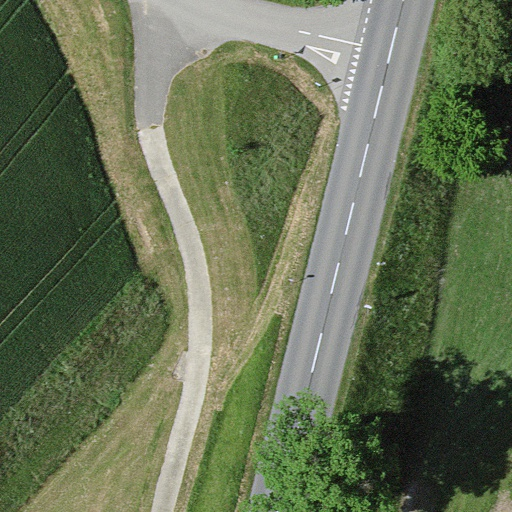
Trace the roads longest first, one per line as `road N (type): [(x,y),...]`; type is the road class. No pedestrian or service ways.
road 1 (track): [(189,0),(159,85),(158,158),(206,302),(156,511)]
road 2 (tertiary): [(286,511),(394,53)]
road 3 (residential): [(394,53),(190,0)]
